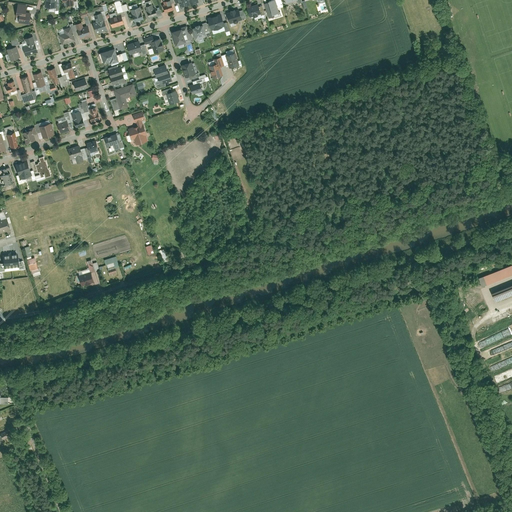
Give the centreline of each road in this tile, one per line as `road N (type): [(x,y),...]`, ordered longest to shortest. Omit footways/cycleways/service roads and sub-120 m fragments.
road 1 (track): [(511,157),(222,256),(0,319)]
road 2 (unclassified): [(9,381),(511,225)]
road 3 (residential): [(0,160),(112,125),(87,46)]
road 4 (residential): [(162,22),(191,118),(233,80)]
road 5 (unclassified): [(9,381),(62,511)]
